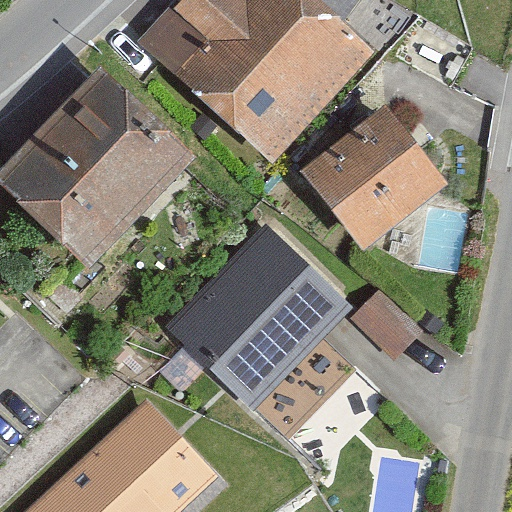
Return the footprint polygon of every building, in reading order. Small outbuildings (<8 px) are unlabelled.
[(207,0),(155,56),(282,174),(386,63),(319,0),(254,0),(249,6),(242,0),(207,0)] [(98,284),(206,174),(109,80),(1,191),(98,284)] [(312,174),(364,241),(439,183),(387,115),(312,174)] [(260,421),(360,319),(275,236),(175,337),(260,421)] [(396,371),(426,345),(388,301),(358,327),(396,371)] [(175,511),(216,476),(147,399),(22,511),(175,511)]
